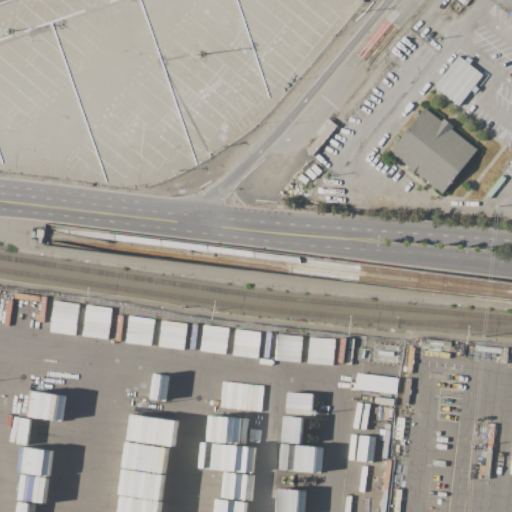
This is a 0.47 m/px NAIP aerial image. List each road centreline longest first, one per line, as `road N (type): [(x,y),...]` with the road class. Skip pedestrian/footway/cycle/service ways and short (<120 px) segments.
road 1 (secondary): [(192,220),(282,242),(511,263)]
road 2 (secondary): [(511,241),(192,220)]
road 3 (secondary): [(192,220),(0,201)]
